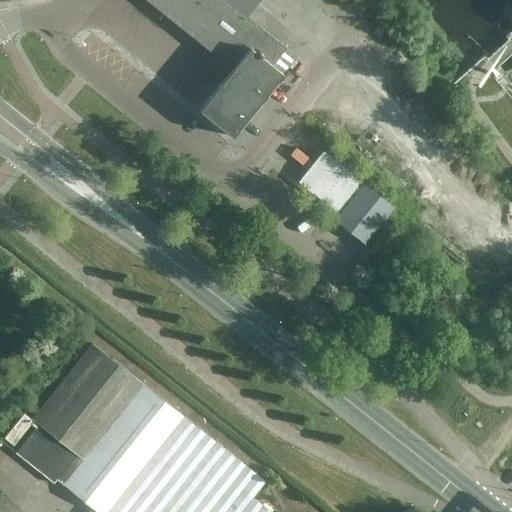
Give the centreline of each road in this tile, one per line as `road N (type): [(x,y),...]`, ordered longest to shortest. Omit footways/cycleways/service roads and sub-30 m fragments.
road 1 (residential): [(343,285),(334,268),(62,52),(56,13)]
road 2 (secondary): [(485,511),(174,263)]
road 3 (secondary): [(174,263),(0,110)]
road 4 (secondary): [(0,148),(104,226),(174,263)]
